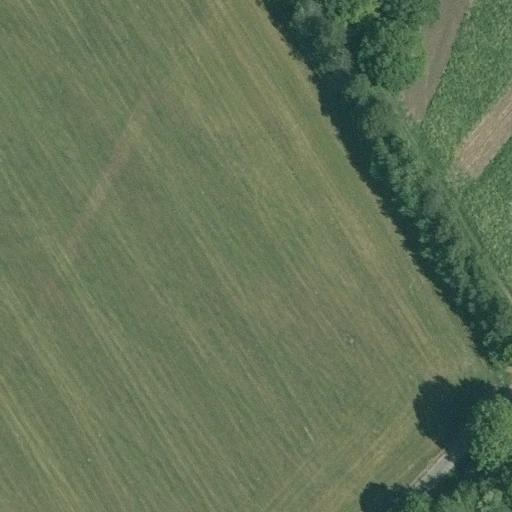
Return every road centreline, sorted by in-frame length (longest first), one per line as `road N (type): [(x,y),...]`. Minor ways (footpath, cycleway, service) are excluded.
road 1 (track): [(317,0),(439,174),(511,303)]
road 2 (unclassified): [(511,400),(406,511)]
